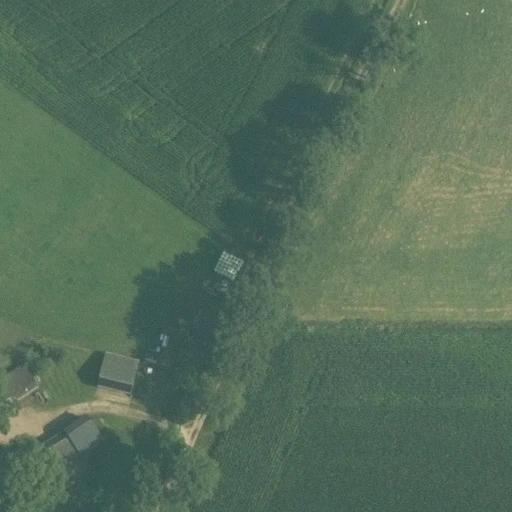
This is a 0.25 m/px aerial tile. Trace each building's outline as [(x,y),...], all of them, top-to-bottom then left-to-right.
[(191,350),(197,352),(200,345),(194,343),(191,350)] [(139,363),(105,355),(96,390),(130,398),(139,363)] [(0,380),(0,414),(38,389),(23,366),(0,380)] [(87,420),(45,447),(57,466),(60,473),(101,444),(87,420)] [(57,466),(45,447),(26,459),(20,450),(12,455),(34,489),(60,473),(57,466)]
